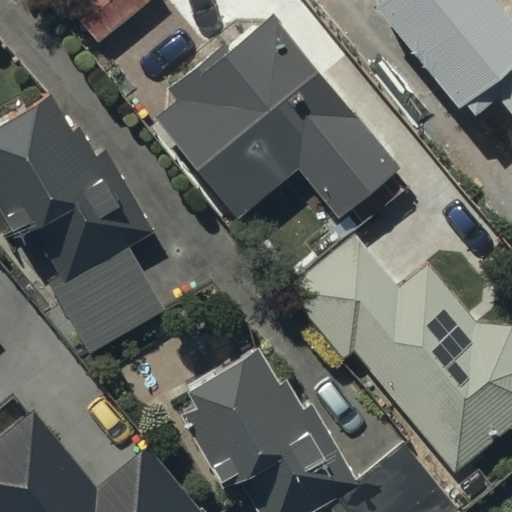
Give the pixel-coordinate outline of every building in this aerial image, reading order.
[(62,0),(96,40),(144,0),(62,0)] [(511,14),(511,0),(339,0),(384,53),(446,1),(480,41),(511,14)] [(334,214),(395,163),(267,10),(224,46),(218,39),(165,84),(173,94),(150,113),(234,214),(293,165),(334,214)] [(44,87),(0,112),(0,215),(10,234),(27,224),(53,269),(42,276),(86,352),(164,306),(127,242),(151,229),(103,146),(91,152),(74,123),(68,127),(44,87)] [(350,230),(284,284),(337,353),(350,343),(452,468),(511,419),(511,325),(510,322),(472,319),(423,260),(395,284),(350,230)] [(254,341),(180,382),(188,399),(173,408),(217,482),(232,473),(255,511),(300,511),(324,498),(335,511),(452,511),(458,507),(399,438),(352,478),(307,398),(299,403),(282,373),(274,377),(254,341)] [(139,442),(90,482),(27,404),(0,425),(0,511),(189,511),(193,509),(139,442)]
